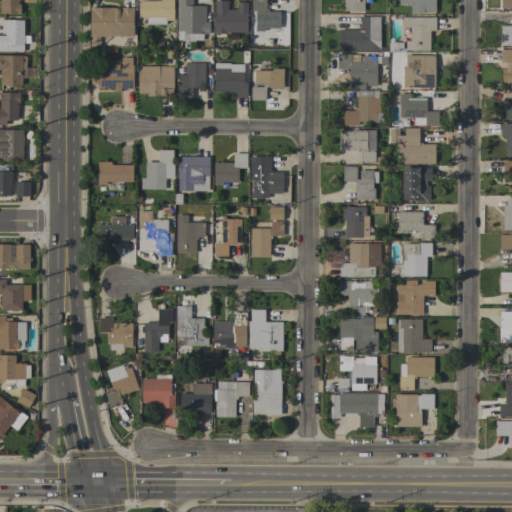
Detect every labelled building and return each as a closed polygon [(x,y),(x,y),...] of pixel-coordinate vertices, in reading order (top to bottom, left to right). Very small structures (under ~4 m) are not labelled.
[(19,0),(19,14),(0,13),(0,0),(19,0)] [(138,17),(138,0),(159,1),(159,0),(173,0),(173,20),(165,20),(165,25),(147,24),(147,17),(138,17)] [(177,0),(192,0),(192,6),(205,6),(205,22),(209,22),(209,34),(202,34),(202,40),(177,40),(177,0)] [(222,32),(223,15),(214,15),(214,0),(227,0),(227,9),(247,10),(247,32),(222,32)] [(255,11),(251,11),(251,0),(266,0),(266,9),(268,9),(268,11),(279,11),(279,35),(255,34),(255,11)] [(343,0),(363,0),(363,11),(343,11),(343,0)] [(435,0),(435,13),(410,13),(410,4),(405,4),(405,5),(404,5),(398,5),(398,0),(435,0)] [(511,0),(511,8),(500,8),(500,0),(511,0)] [(88,46),(88,8),(132,8),(132,37),(98,36),(98,46),(88,46)] [(379,49),(338,49),(338,30),(358,30),(358,27),(360,27),(360,17),(379,17),(379,49)] [(409,42),(409,28),(402,28),(402,17),(435,17),(435,31),(429,31),(429,50),(405,50),(405,42),(409,42)] [(23,20),(23,36),(24,36),(24,43),(23,43),(23,51),(0,51),(0,36),(4,36),(4,31),(2,31),(2,20),(23,20)] [(511,46),(500,46),(500,26),(511,26),(511,46)] [(388,52),(388,42),(401,42),(401,52),(388,52)] [(120,89),(120,92),(113,92),(113,89),(97,88),(97,58),(89,58),(89,47),(106,47),(106,56),(107,56),(107,67),(112,67),(112,64),(120,64),(120,57),(131,57),(131,65),(133,65),(133,89),(120,89)] [(511,50),(511,83),(506,83),(506,63),(500,63),(500,50),(511,50)] [(350,54),(350,55),(359,55),(359,56),(386,56),(386,63),(376,63),(376,86),(364,86),(364,90),(349,89),(349,69),(337,68),(337,54),(350,54)] [(0,55),(1,55),(22,55),(22,56),(26,56),(26,68),(25,68),(25,77),(21,77),(21,85),(0,85),(0,55)] [(434,88),(402,88),(402,67),(405,67),(405,55),(434,55),(434,88)] [(204,63),(204,88),(203,88),(203,91),(196,91),(196,98),(191,98),(191,104),(176,104),(177,75),(184,75),(184,62),(204,63)] [(172,102),(160,102),(160,96),(146,96),(146,93),(137,93),(137,66),(173,66),(172,102)] [(214,92),(214,68),(229,68),(229,72),(243,72),(243,82),(246,82),(246,97),(233,97),(233,92),(214,92)] [(283,88),(268,88),(268,87),(265,87),(265,100),(250,100),(250,87),(254,87),(254,82),(248,82),(248,72),(254,71),(254,70),(271,70),(271,69),(283,69),(283,88)] [(354,111),(354,108),(356,108),(356,90),(376,90),(376,92),(386,92),(386,98),(380,98),(380,113),(381,113),(381,120),(376,120),(376,121),(359,121),(359,126),(342,126),(342,111),(354,111)] [(0,92),(16,93),(16,92),(19,92),(19,102),(17,102),(17,105),(18,105),(18,113),(17,113),(16,121),(6,121),(6,125),(0,125),(0,92)] [(398,117),(398,93),(409,93),(409,98),(425,98),(425,111),(438,111),(437,126),(424,126),(424,118),(398,117)] [(511,119),(503,119),(503,105),(511,105),(511,119)] [(511,157),(505,157),(505,137),(499,137),(500,124),(511,124),(511,157)] [(434,144),(434,164),(401,164),(401,156),(397,156),(398,135),(400,135),(404,135),(404,128),(419,128),(418,142),(421,142),(421,144),(434,144)] [(0,130),(22,130),(22,137),(23,137),(23,146),(22,146),(22,161),(0,161),(0,130)] [(374,130),(374,164),(360,163),(360,152),(357,152),(357,150),(339,150),(339,130),(374,130)] [(145,162),(157,162),(157,150),(172,150),(172,163),(173,163),(173,178),(164,178),(164,189),(140,189),(140,178),(144,178),(145,162)] [(222,183),(222,185),(213,185),(213,162),(233,162),(233,153),(246,153),(246,168),(237,168),(237,183),(236,183),(222,183)] [(177,157),(208,156),(208,176),(208,191),(177,191),(177,157)] [(282,172),(282,188),(281,188),(281,193),(268,193),(268,198),(251,198),(251,180),(250,180),(250,157),(270,157),(270,170),(271,170),(271,172),(282,172)] [(511,161),(511,194),(511,174),(502,174),(502,161),(511,161)] [(97,162),(110,162),(110,165),(132,165),(132,181),(114,181),(114,184),(97,184),(97,162)] [(354,182),(342,182),(342,167),(356,167),(355,179),(359,179),(359,170),(372,170),(372,172),(377,172),(377,183),(372,183),(372,188),(373,188),(373,200),(354,200),(354,182)] [(401,201),(401,168),(409,168),(409,167),(417,167),(417,168),(430,168),(430,181),(425,181),(425,185),(429,185),(429,201),(401,201)] [(10,196),(0,196),(0,172),(12,172),(11,179),(10,196)] [(14,182),(29,182),(29,196),(14,196),(14,182)] [(511,230),(502,230),(502,205),(506,205),(506,198),(511,198),(511,230)] [(268,220),(268,206),(282,206),(282,220),(268,220)] [(345,220),(342,220),(342,207),(365,207),(365,216),(368,216),(368,237),(361,237),(361,238),(344,238),(345,220)] [(137,211),(151,211),(151,219),(167,219),(167,228),(170,228),(170,231),(172,231),(172,241),(171,241),(170,256),(157,256),(157,251),(138,251),(138,228),(137,228),(137,211)] [(397,231),(397,212),(422,212),(422,225),(434,225),(434,239),(409,238),(409,231),(397,231)] [(175,215),(187,215),(187,222),(204,222),(204,237),(197,237),(197,239),(195,239),(195,253),(175,253),(175,215)] [(109,216),(124,216),(124,224),(132,224),(132,240),(121,240),(121,244),(96,244),(96,224),(109,224),(109,216)] [(213,234),(216,234),(216,222),(217,222),(217,219),(220,219),(220,217),(225,217),(225,219),(240,219),(240,233),(247,233),(247,244),(232,244),(232,246),(227,246),(227,256),(213,256),(213,234)] [(270,228),(270,221),(282,221),(282,236),(271,236),(271,239),(269,239),(269,256),(249,256),(250,228),(270,228)] [(499,250),(499,235),(511,235),(511,267),(511,250),(499,250)] [(347,243),(372,243),(372,266),(373,266),(373,268),(379,268),(379,276),(352,276),(352,277),(338,277),(338,263),(347,263),(347,243)] [(430,256),(426,256),(425,276),(399,276),(399,269),(401,269),(402,260),(405,260),(405,254),(402,254),(403,243),(415,244),(415,243),(430,243),(430,256)] [(0,268),(0,244),(9,244),(9,245),(14,245),(14,244),(29,244),(28,258),(30,258),(30,261),(28,261),(28,269),(0,268)] [(511,292),(498,292),(498,272),(511,272),(511,292)] [(339,280),(349,280),(349,281),(363,281),(363,287),(375,287),(375,286),(382,286),(382,308),(373,308),(373,312),(363,312),(363,314),(348,314),(348,308),(347,308),(347,295),(335,295),(335,278),(339,278),(339,280)] [(29,285),(29,301),(21,301),(21,310),(0,310),(0,279),(4,279),(4,284),(29,285)] [(422,315),(396,315),(396,289),(394,289),(394,286),(396,286),(396,285),(403,285),(403,281),(404,281),(404,280),(416,280),(416,285),(420,285),(420,281),(433,281),(433,296),(422,296),(422,315)] [(175,345),(175,306),(190,306),(190,318),(202,318),(202,326),(204,326),(204,330),(202,330),(202,334),(207,334),(207,345),(175,345)] [(142,333),(141,333),(141,326),(142,327),(142,323),(153,323),(153,321),(157,321),(157,309),(171,309),(171,322),(167,322),(167,343),(158,343),(158,339),(157,339),(157,351),(142,351),(142,333)] [(247,321),(249,321),(249,310),(263,309),(263,322),(281,322),(282,351),(275,351),(275,349),(269,349),(269,351),(259,351),(259,349),(248,350),(247,321)] [(511,342),(498,342),(498,327),(499,327),(499,311),(511,312),(511,310),(511,342)] [(212,322),(232,322),(232,312),(245,312),(245,347),(212,347),(212,322)] [(0,349),(0,316),(4,316),(4,318),(10,318),(10,322),(24,322),(24,341),(17,341),(17,349),(0,349)] [(338,319),(360,319),(360,317),(371,317),(371,325),(372,325),(372,332),(376,331),(376,352),(354,352),(354,340),(351,340),(351,350),(339,350),(338,319)] [(373,329),(373,317),(384,317),(384,329),(373,329)] [(107,332),(98,332),(98,318),(111,318),(111,323),(131,323),(131,347),(123,347),(123,349),(122,349),(122,350),(108,350),(109,343),(106,343),(107,332)] [(396,319),(421,319),(421,339),(430,339),(430,352),(401,352),(401,351),(396,351),(396,319)] [(511,346),(511,366),(501,366),(501,346),(511,346)] [(14,379),(3,379),(3,382),(0,382),(0,355),(14,355),(14,363),(24,363),(24,365),(28,365),(28,379),(23,378),(23,387),(14,386),(14,379)] [(349,390),(346,389),(336,389),(336,378),(346,378),(346,371),(338,371),(338,356),(351,356),(351,358),(363,358),(363,357),(374,357),(374,364),(375,364),(375,384),(364,384),(364,390),(349,390)] [(433,357),(432,377),(415,377),(415,379),(412,379),(412,390),(398,390),(398,377),(399,377),(399,364),(404,364),(405,357),(433,357)] [(105,370),(121,365),(123,369),(130,367),(137,389),(119,395),(121,404),(108,408),(104,394),(112,391),(105,370)] [(252,370),(280,370),(279,383),(280,383),(280,415),(266,415),(266,414),(251,414),(251,401),(255,401),(255,383),(252,383),(252,370)] [(141,379),(154,379),(154,374),(170,375),(170,383),(174,383),(173,408),(160,408),(160,403),(141,403),(141,379)] [(216,382),(247,381),(248,396),(236,396),(237,399),(234,399),(234,416),(215,417),(215,401),(213,401),(212,390),(215,390),(215,388),(216,388),(216,382)] [(191,383),(210,383),(210,413),(178,413),(178,393),(191,393),(191,383)] [(511,417),(497,416),(498,403),(503,403),(504,383),(511,383),(511,417)] [(22,389),(34,396),(27,408),(15,401),(22,389)] [(383,394),(382,414),(376,414),(375,416),(373,416),(373,427),(358,427),(358,415),(355,415),(355,413),(339,413),(339,417),(329,417),(329,395),(338,395),(338,394),(383,394)] [(416,394),(416,397),(419,397),(419,394),(432,394),(432,409),(419,409),(419,411),(420,411),(420,426),(394,427),(394,394),(416,394)] [(0,397),(12,407),(14,405),(27,416),(16,431),(9,426),(0,437),(0,397)] [(511,421),(511,448),(506,448),(506,435),(494,435),(494,421),(511,421)]
